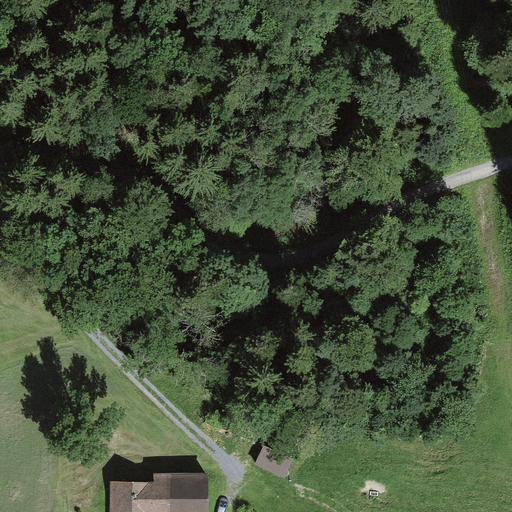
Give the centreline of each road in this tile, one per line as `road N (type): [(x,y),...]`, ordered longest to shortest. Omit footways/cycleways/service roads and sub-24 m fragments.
road 1 (unclassified): [(511,161),(391,205),(322,254),(274,262),(217,242),(161,197),(110,171),(40,150),(0,151)]
road 2 (track): [(0,253),(79,313),(235,470)]
